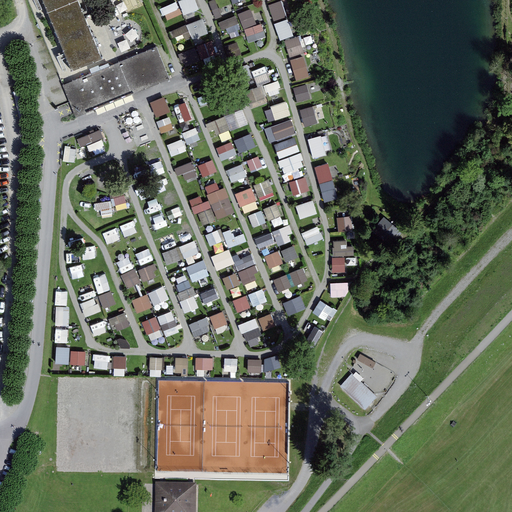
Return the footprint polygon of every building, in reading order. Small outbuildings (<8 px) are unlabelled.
[(37,0),(39,4),(46,1),(67,53),(60,56),(67,73),(104,58),(80,0),(37,0)] [(180,0),(185,19),(200,16),(196,0),(180,0)] [(216,17),(223,15),(216,0),(210,0),(209,1),(216,17)] [(281,0),(280,0),(269,4),(275,19),(287,15),(281,0)] [(167,19),(181,14),(177,1),(163,6),(167,19)] [(238,13),(250,43),(265,37),(253,7),(238,13)] [(222,20),(226,34),(241,29),(237,15),(222,20)] [(184,34),(187,41),(209,32),(203,18),(172,30),(175,37),(184,34)] [(275,22),(280,41),(294,37),(289,19),(275,22)] [(301,37),(286,39),(288,58),(304,55),(301,37)] [(225,44),(229,57),(242,53),(238,40),(225,44)] [(198,44),(201,58),(216,55),(213,41),(198,44)] [(160,49),(67,85),(80,116),(172,80),(160,49)] [(196,49),(185,50),(186,60),(197,60),(196,49)] [(297,82),(311,77),(304,56),(291,61),(297,82)] [(249,102),(266,97),(262,84),(274,81),(268,60),(251,65),(258,87),(246,90),(249,102)] [(250,64),(241,66),(244,78),(252,77),(250,64)] [(295,87),(297,101),(312,98),(311,92),(321,90),(320,83),(295,87)] [(272,104),(286,101),(283,89),(269,93),(272,104)] [(155,116),(170,114),(167,97),(152,100),(155,116)] [(275,120),(292,115),(288,101),(271,106),(275,120)] [(301,110),(305,126),(318,123),(314,106),(301,110)] [(244,111),(206,122),(210,134),(248,124),(244,111)] [(170,116),(157,121),(162,133),(174,128),(170,116)] [(265,128),(270,142),(296,133),(292,119),(265,128)] [(77,138),(81,147),(88,144),(91,154),(106,148),(99,129),(77,138)] [(235,139),(240,153),(256,148),(252,133),(235,139)] [(327,153),(322,135),(308,139),(314,157),(327,153)] [(285,173),(306,165),(295,136),(273,145),(285,173)] [(171,155),(187,151),(183,138),(168,143),(171,155)] [(217,146),(222,160),(237,155),(232,141),(217,146)] [(247,159),(251,171),(264,167),(260,155),(247,159)] [(155,174),(167,169),(162,157),(150,162),(155,174)] [(199,165),(204,177),(218,171),(213,159),(199,165)] [(175,167),(178,176),(184,173),(187,181),(198,176),(193,161),(175,167)] [(317,164),(323,200),(337,198),(332,162),(317,164)] [(227,169),(232,181),(247,176),(243,163),(227,169)] [(294,196),(312,189),(306,175),(289,181),(294,196)] [(85,185),(81,195),(93,201),(97,189),(95,182),(85,185)] [(235,213),(227,187),(219,189),(218,182),(207,185),(216,218),(235,213)] [(241,206),(258,199),(253,186),(235,193),(241,206)] [(177,192),(164,196),(168,207),(181,203),(177,192)] [(214,220),(207,194),(191,198),(195,215),(200,213),(203,223),(214,220)] [(300,217),(317,213),(314,200),(297,204),(300,217)] [(96,213),(113,211),(112,201),(95,202),(96,213)] [(265,207),(269,220),(282,216),(278,203),(265,207)] [(183,207),(167,214),(172,227),(189,220),(183,207)] [(254,227),(267,222),(262,209),(249,214),(254,227)] [(164,216),(155,219),(157,229),(167,226),(164,216)] [(338,217),(339,231),(354,229),(352,216),(338,217)] [(134,219),(121,225),(126,236),(139,231),(134,219)] [(279,245),(294,239),(288,224),(273,230),(279,245)] [(319,225),(303,231),(308,244),(324,237),(319,225)] [(185,243),(180,246),(186,258),(201,251),(190,226),(179,231),(185,243)] [(105,245),(121,241),(118,228),(102,232),(105,245)] [(219,228),(206,233),(211,245),(224,240),(219,228)] [(245,233),(234,236),(232,229),(223,231),(228,247),(247,241),(245,233)] [(68,262),(82,262),(82,233),(68,233),(68,262)] [(174,233),(159,239),(169,264),(184,258),(174,233)] [(267,233),(255,236),(258,248),(270,245),(267,233)] [(346,255),(354,255),(353,239),(333,240),(334,256),(346,255)] [(281,249),(287,261),(299,255),(294,243),(281,249)] [(212,256),(218,270),(236,263),(230,248),(212,256)] [(265,255),(270,268),(284,263),(279,250),(265,255)] [(130,256),(117,262),(128,287),(142,282),(130,256)] [(332,271),(345,271),(346,256),(332,256),(332,271)] [(250,257),(236,263),(246,286),(260,280),(250,257)] [(188,264),(192,280),(208,276),(205,261),(188,264)] [(139,269),(143,281),(158,276),(153,263),(139,269)] [(304,266),(290,271),(296,285),(309,280),(304,266)] [(236,272),(223,277),(229,290),(241,285),(236,272)] [(98,293),(111,290),(107,273),(94,276),(98,293)] [(288,274),(274,277),(278,291),(292,287),(288,274)] [(177,279),(184,312),(198,309),(191,276),(177,279)] [(331,282),(331,297),(349,296),(349,282),(331,282)] [(149,292),(155,306),(171,299),(165,285),(149,292)] [(215,286),(201,291),(206,305),(220,300),(215,286)] [(249,293),(254,305),(268,300),(263,288),(249,293)] [(57,290),(56,304),(68,304),(68,290),(57,290)] [(112,290),(99,295),(104,308),(117,303),(112,290)] [(137,312),(153,306),(148,293),(133,299),(137,312)] [(233,299),(238,312),(252,307),(247,294),(233,299)] [(285,300),(289,313),(304,309),(301,296),(285,300)] [(96,297),(82,302),(94,336),(130,323),(125,311),(98,321),(95,314),(102,312),(96,297)] [(313,312),(330,322),(338,310),(321,299),(313,312)] [(150,340),(165,335),(165,336),(180,331),(173,310),(143,320),(150,340)] [(228,323),(224,311),(211,316),(215,328),(228,323)] [(208,334),(208,312),(191,313),(192,334),(208,334)] [(262,329),(276,326),(273,312),(259,315),(262,329)] [(242,333),(260,327),(257,317),(239,323),(242,333)] [(316,341),(322,328),(309,321),(303,334),(316,341)] [(56,340),(69,340),(69,327),(56,328),(56,340)] [(71,350),(71,346),(56,346),(56,364),(86,364),(87,350),(71,350)] [(360,353),(357,361),(374,366),(377,359),(360,353)] [(126,374),(126,354),(115,354),(114,374),(126,374)] [(151,356),(151,375),(162,375),(162,356),(151,356)] [(197,369),(214,368),(213,356),(196,357),(197,369)] [(176,357),(176,373),(188,374),(189,357),(176,357)] [(225,358),(225,371),(237,371),(237,358),(225,358)] [(250,376),(263,376),(262,359),(249,359),(250,376)] [(353,373),(339,388),(363,409),(377,394),(353,373)] [(155,482),(154,511),(195,511),(196,483),(155,482)]
